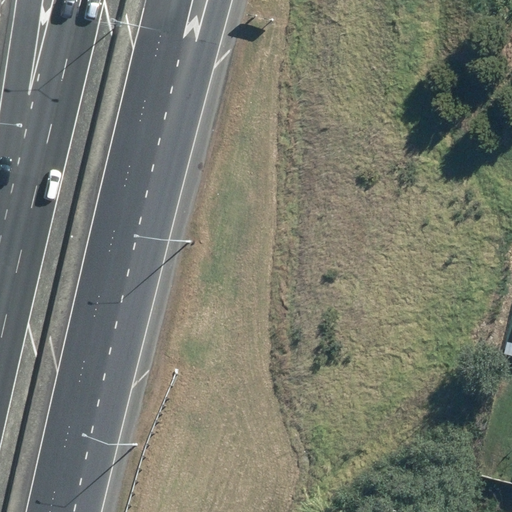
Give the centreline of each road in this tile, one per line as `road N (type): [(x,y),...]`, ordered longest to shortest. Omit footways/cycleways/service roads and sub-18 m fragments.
road 1 (motorway): [(0,352),(83,0)]
road 2 (motorway): [(222,0),(208,56),(102,290)]
road 3 (motorway): [(169,0),(102,290)]
road 4 (motorway): [(0,270),(30,0)]
road 5 (motorway): [(102,290),(52,511)]
